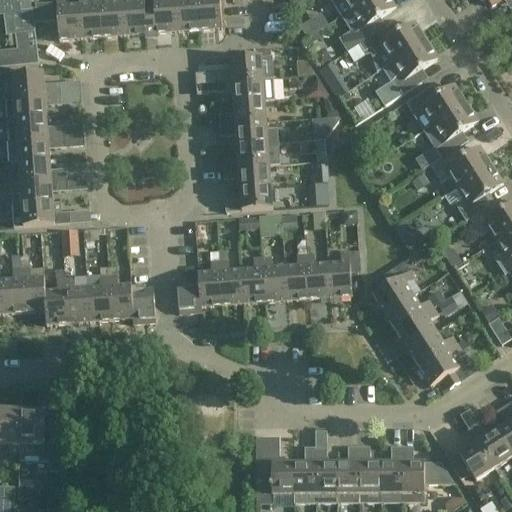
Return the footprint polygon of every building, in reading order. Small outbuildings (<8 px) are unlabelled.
[(0,53),(0,70),(39,66),(37,50),(37,44),(36,42),(35,27),(34,25),(34,24),(33,13),(32,14),(31,12),(21,13),(19,0),(0,0),(0,17),(4,17),(14,16),(16,37),(18,52),(0,53)] [(65,0),(57,0),(60,44),(83,42),(81,7),(79,7),(66,8),(65,0)] [(91,0),(92,6),(81,7),(83,42),(103,41),(100,0),(91,0)] [(100,0),(103,41),(126,39),(123,4),(110,5),(110,0),(100,0)] [(136,0),(136,3),(123,4),(126,39),(147,37),(158,37),(156,10),(145,11),(144,0),(136,0)] [(163,0),(154,0),(156,10),(158,37),(180,35),(178,0),(163,1),(163,0)] [(181,0),(178,0),(180,35),(200,34),(198,0),(181,0)] [(198,0),(200,34),(222,32),(220,0),(198,0)] [(329,0),(334,7),(344,4),(350,14),(372,0),(329,0)] [(396,12),(389,0),(372,0),(350,14),(342,19),(360,47),(366,43),(379,33),(374,26),(396,12)] [(511,0),(478,0),(481,4),(486,1),(492,10),(508,0),(511,0)] [(33,13),(34,24),(34,25),(55,24),(54,6),(36,7),(36,11),(34,12),(31,12),(32,14),(33,13)] [(379,33),(366,43),(376,58),(387,54),(393,64),(427,43),(415,25),(393,39),(387,30),(383,31),(379,34),(379,33)] [(427,43),(393,64),(400,74),(392,82),(402,98),(423,85),(417,76),(439,62),(427,43)] [(312,58),(319,70),(331,61),(327,55),(320,53),(312,58)] [(251,85),(263,84),(261,63),(272,62),(271,54),(256,55),(257,63),(230,65),(231,75),(215,76),(216,88),(251,85)] [(331,66),(321,72),(327,84),(333,80),(335,73),(331,66)] [(13,103),(60,100),(59,89),(43,90),(43,78),(11,81),(13,103)] [(319,81),(305,102),(331,101),(319,81)] [(251,85),(216,88),(217,99),(232,98),(233,108),(264,106),(273,105),(272,84),(263,84),(251,85)] [(433,127),(466,106),(455,88),(433,102),(427,93),(419,98),(407,106),(417,121),(426,117),(433,127)] [(60,100),(13,103),(6,104),(8,125),(46,122),(45,112),(61,110),(60,100)] [(264,106),(233,108),(234,119),(218,120),(219,130),(236,129),(266,127),(264,106)] [(466,106),(433,127),(424,133),(432,146),(442,162),(451,156),(463,148),(457,140),(479,126),(466,106)] [(47,133),(46,122),(8,125),(9,146),(63,142),(62,132),(47,133)] [(236,129),(219,130),(220,142),(235,141),(236,151),(278,148),(277,131),(266,132),(266,127),(236,129)] [(123,139),(126,164),(143,162),(140,137),(123,139)] [(63,142),(9,146),(10,168),(18,168),(49,165),(48,155),(64,154),(63,142)] [(316,168),(327,167),(325,144),(318,145),(319,155),(313,155),(314,168),(316,168)] [(278,148),(236,151),(237,162),(222,163),(222,174),(260,172),(269,171),(280,170),(278,148)] [(451,156),(442,162),(430,169),(442,187),(452,181),(458,189),(491,168),(480,151),(457,166),(451,156)] [(49,165),(18,168),(19,189),(66,186),(65,174),(49,175),(49,165)] [(327,167),(316,168),(317,188),(329,187),(327,167)] [(491,168),(458,189),(465,202),(455,208),(465,224),(469,222),(486,211),(481,203),(490,198),(489,197),(497,192),(498,192),(504,189),(491,168)] [(271,192),(269,171),(260,172),(222,174),(223,186),(238,185),(239,195),(271,192)] [(425,177),(413,184),(418,191),(429,185),(425,177)] [(66,186),(19,189),(11,190),(13,212),(52,209),(51,198),(67,197),(66,186)] [(271,192),(239,195),(240,205),(225,206),(226,217),(273,214),(271,192)] [(326,192),(317,192),(318,208),(326,208),(326,192)] [(52,209),(13,212),(14,233),(69,229),(68,218),(53,219),(52,209)] [(490,209),(486,211),(469,222),(480,239),(489,233),(496,244),(511,234),(511,210),(497,220),(490,209)] [(298,226),(297,219),(282,220),(282,222),(282,227),(298,226)] [(282,222),(260,223),(261,234),(261,240),(283,239),(282,227),(282,222)] [(261,234),(260,223),(239,224),(239,235),(261,234)] [(411,240),(402,226),(395,231),(409,252),(416,247),(411,240)] [(78,234),(61,235),(63,260),(80,259),(78,234)] [(511,234),(496,244),(505,257),(495,263),(504,277),(508,276),(509,277),(511,274),(511,234)] [(459,266),(451,253),(449,249),(442,253),(453,270),(459,266)] [(245,309),(242,275),(229,276),(227,252),(220,253),(221,265),(225,311),(245,309)] [(340,268),(329,269),(333,303),(351,301),(349,277),(360,276),(359,255),(339,257),(340,268)] [(297,271),(287,272),(290,306),(311,304),(307,259),(297,260),(297,271)] [(333,303),(329,269),(315,270),(314,259),(307,259),(311,304),(333,303)] [(267,308),(263,262),(253,263),(254,274),(242,275),(245,309),(267,308)] [(271,262),(263,262),(267,308),(290,306),(287,272),(272,273),(271,262)] [(26,317),(46,316),(45,294),(44,281),(32,282),(31,272),(31,264),(22,264),(22,271),(26,317)] [(225,311),(221,265),(210,266),(211,278),(197,279),(198,289),(200,313),(225,311)] [(383,319),(413,301),(405,289),(414,284),(409,276),(410,275),(404,266),(397,272),(376,285),(382,293),(371,300),(383,319)] [(88,291),(91,326),(112,324),(108,279),(108,271),(108,270),(100,271),(101,278),(101,279),(102,290),(100,290),(88,291)] [(116,270),(108,270),(108,271),(108,279),(112,324),(134,323),(132,299),(131,286),(118,287),(118,278),(117,278),(116,270)] [(22,271),(14,272),(13,272),(14,283),(3,284),(6,318),(26,317),(22,271)] [(57,282),(65,282),(65,273),(56,273),(57,282)] [(75,292),(74,281),(67,282),(70,327),(91,326),(88,291),(75,292)] [(45,294),(46,316),(47,329),(70,327),(67,282),(65,282),(57,282),(58,293),(45,294)] [(200,313),(198,289),(185,290),(184,284),(176,285),(178,320),(201,318),(200,313)] [(156,317),(156,316),(156,314),(156,312),(154,291),(145,291),(146,298),(132,299),(134,323),(134,328),(157,326),(156,317)] [(435,309),(445,302),(440,292),(429,298),(435,309)] [(413,301),(383,319),(394,337),(433,313),(428,305),(419,311),(413,301)] [(482,314),(490,327),(490,326),(499,321),(492,308),(482,314)] [(433,313),(394,337),(405,354),(435,337),(428,326),(437,320),(433,313)] [(511,343),(499,322),(488,329),(503,350),(511,343)] [(435,337),(405,354),(417,372),(456,349),(451,341),(442,347),(435,337)] [(456,349),(417,372),(429,392),(441,384),(449,395),(475,378),(467,367),(458,373),(452,362),(461,356),(456,349)] [(503,429),(494,434),(511,461),(511,460),(511,421),(504,410),(494,416),(503,429)] [(45,413),(21,412),(20,456),(20,463),(51,464),(50,474),(63,474),(63,449),(53,448),(53,443),(44,443),(44,438),(45,413)] [(19,458),(20,414),(0,413),(0,449),(10,449),(9,458),(19,458)] [(477,427),(468,433),(493,473),(511,461),(494,434),(485,440),(477,427)] [(493,473),(468,433),(458,439),(466,452),(458,458),(459,459),(449,466),(462,485),(471,479),(474,484),(493,473)] [(282,435),(256,436),(257,454),(283,453),(282,435)] [(316,435),(316,451),(327,451),(327,435),(316,435)] [(305,467),(294,467),(295,497),(295,505),(317,505),(316,483),(316,451),(305,451),(305,467)] [(327,451),(316,451),(316,483),(317,505),(338,505),(338,466),(328,466),(327,451)] [(349,466),(338,466),(338,505),(360,505),(359,451),(349,451),(349,466)] [(370,451),(359,451),(360,505),(382,505),(382,466),(370,466),(370,451)] [(392,466),(382,466),(382,505),(403,505),(403,489),(402,451),(392,451),(392,466)] [(413,451),(402,451),(403,489),(403,505),(425,505),(425,497),(425,488),(456,488),(452,481),(442,465),(422,465),(422,466),(414,466),(413,451)] [(281,460),(256,460),(256,497),(274,497),(295,497),(294,467),(283,467),(283,460),(281,460)] [(20,483),(20,501),(38,501),(39,483),(20,483)] [(0,489),(0,502),(15,503),(15,490),(0,489)] [(54,501),(62,501),(62,490),(54,490),(54,501)] [(511,504),(508,498),(500,504),(504,511),(506,511),(511,508),(511,504)] [(0,511),(14,511),(15,503),(0,502),(0,511)]
